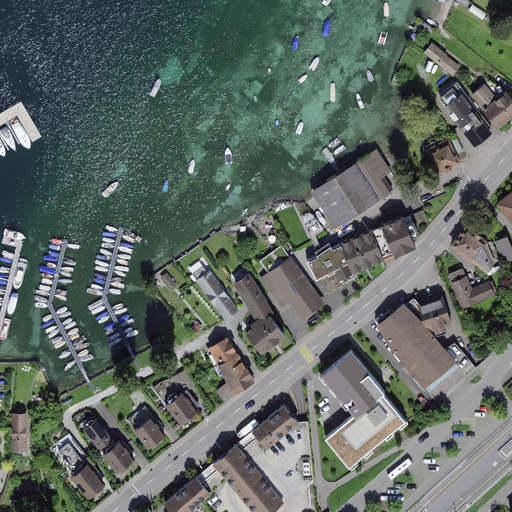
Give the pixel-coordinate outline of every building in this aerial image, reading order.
[(436,43),(428,53),(454,75),(463,65),(436,43)] [(457,82),(436,96),(473,149),(493,135),(457,82)] [(500,129),(511,119),(511,88),(500,98),(487,83),(472,95),(500,129)] [(449,134),(426,144),(438,171),(461,161),(449,134)] [(328,213),(336,226),(390,192),(381,178),(390,172),(376,150),(319,188),(332,210),(328,213)] [(511,193),(499,203),(511,219),(511,193)] [(424,210),(404,218),(407,224),(413,221),(415,224),(417,228),(430,223),(424,210)] [(403,216),(384,224),(396,254),(415,244),(412,237),(419,234),(417,228),(415,224),(413,221),(407,224),(404,218),(403,216)] [(324,229),(316,217),(308,223),(316,235),(324,229)] [(341,243),(355,270),(396,254),(384,224),(341,243)] [(467,226),(453,244),(492,274),(501,261),(492,240),(488,241),(467,226)] [(511,247),(507,236),(497,240),(506,261),(511,257),(511,247)] [(319,254),(308,260),(317,279),(335,270),(341,283),(357,276),(355,270),(341,243),(332,248),(329,243),(318,252),(319,254)] [(323,302),(282,245),(260,260),(269,272),(262,277),(283,307),(292,300),(303,315),(323,302)] [(202,267),(193,273),(226,319),(238,310),(210,271),(206,273),(202,267)] [(462,268),(450,273),(464,305),(494,292),(489,281),(472,289),(462,268)] [(272,313),(249,275),(236,283),(261,322),(270,315),(272,313)] [(176,284),(169,276),(165,280),(171,288),(176,284)] [(414,299),(410,302),(428,329),(434,336),(436,336),(433,327),(436,326),(438,332),(447,329),(445,323),(451,321),(443,297),(420,305),(414,299)] [(404,303),(379,324),(395,347),(439,401),(467,376),(460,368),(468,362),(464,353),(455,342),(445,350),(434,336),(428,329),(410,302),(406,306),(404,303)] [(270,315),(247,333),(263,352),(285,334),(270,315)] [(207,348),(219,370),(240,359),(228,337),(207,348)] [(405,420),(383,393),(386,391),(352,350),(322,374),(355,414),(325,438),(348,466),(405,420)] [(226,382),(231,393),(252,381),(240,359),(219,370),(226,382)] [(171,371),(153,383),(180,422),(198,410),(171,371)] [(214,392),(223,403),(233,396),(231,393),(226,382),(214,392)] [(284,404),(251,431),(262,445),(266,449),(299,422),(284,404)] [(144,407),(128,420),(149,445),(165,433),(144,407)] [(26,412),(15,412),(16,450),(26,450),(26,412)] [(116,443),(97,419),(85,428),(118,470),(134,457),(120,440),(116,443)] [(107,483),(71,430),(51,443),(88,496),(107,483)] [(270,511),(283,502),(237,444),(214,462),(254,511),(270,511)] [(196,476),(165,501),(173,511),(187,511),(211,494),(196,476)] [(35,481),(18,483),(19,491),(36,489),(35,481)]
